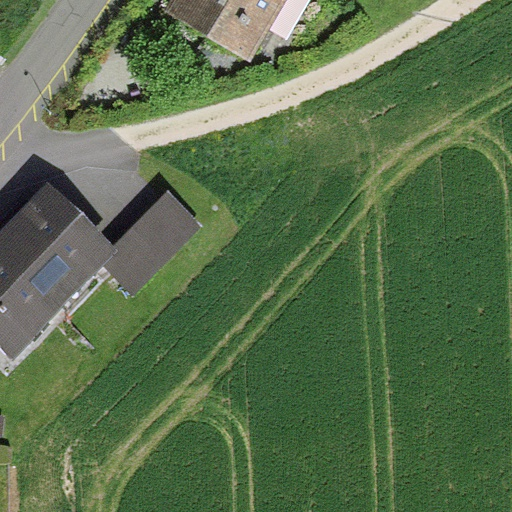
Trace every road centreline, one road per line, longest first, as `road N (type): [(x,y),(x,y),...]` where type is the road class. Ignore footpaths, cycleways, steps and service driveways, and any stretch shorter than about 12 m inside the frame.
road 1 (track): [(0,139),(66,156),(164,146),(305,101),(490,0)]
road 2 (tertiary): [(0,129),(93,0)]
